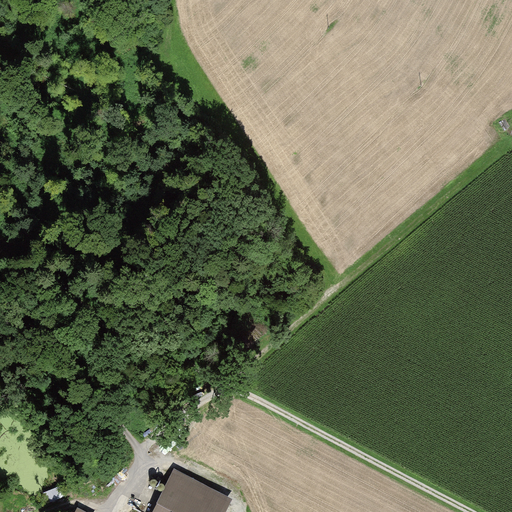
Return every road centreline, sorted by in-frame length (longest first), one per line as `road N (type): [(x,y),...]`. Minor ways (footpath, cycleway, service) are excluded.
road 1 (track): [(469,511),(0,266)]
road 2 (track): [(141,449),(228,386),(511,137)]
road 3 (track): [(33,283),(91,392),(141,449)]
road 4 (track): [(50,511),(74,502),(114,505),(142,469),(141,449)]
